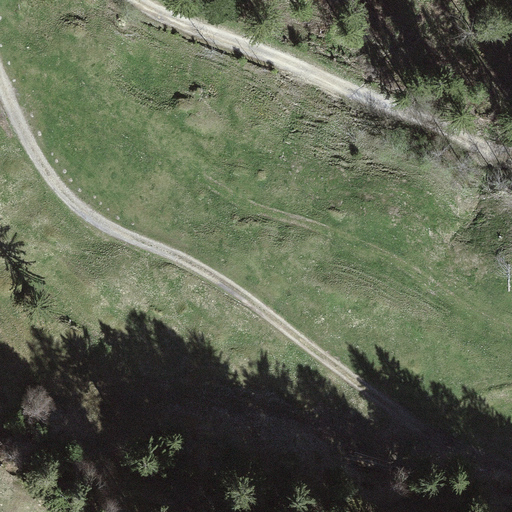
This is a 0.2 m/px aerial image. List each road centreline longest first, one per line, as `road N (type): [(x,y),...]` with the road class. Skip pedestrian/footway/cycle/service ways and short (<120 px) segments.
road 1 (track): [(511,476),(426,434),(207,271),(87,215),(39,161),(0,79)]
road 2 (track): [(511,149),(134,0)]
